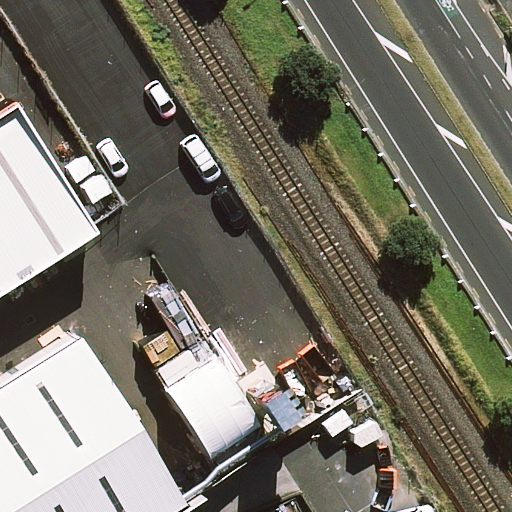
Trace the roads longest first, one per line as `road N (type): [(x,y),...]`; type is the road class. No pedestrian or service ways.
road 1 (secondary): [(511,269),(343,0)]
road 2 (secondary): [(428,0),(511,129)]
